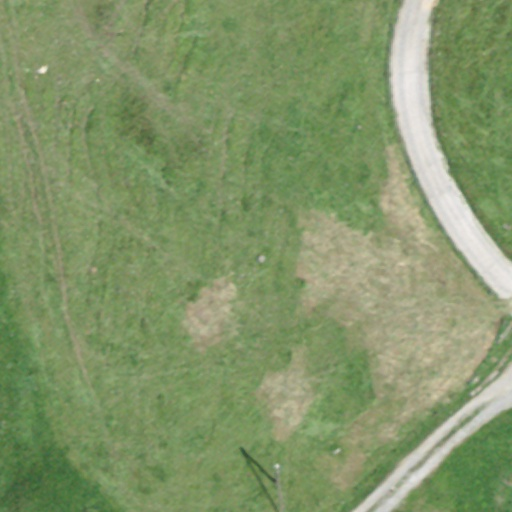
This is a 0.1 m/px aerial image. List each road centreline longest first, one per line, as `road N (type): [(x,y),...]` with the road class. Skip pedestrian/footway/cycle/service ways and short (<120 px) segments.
road 1 (unclassified): [(433,0),(423,28),(426,124),(465,221),(511,268)]
road 2 (track): [(511,386),(351,511)]
